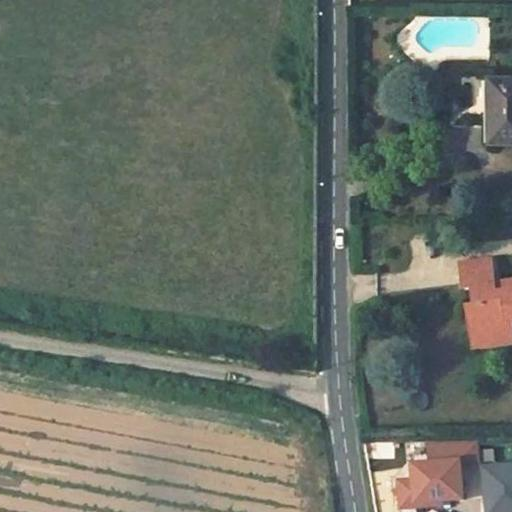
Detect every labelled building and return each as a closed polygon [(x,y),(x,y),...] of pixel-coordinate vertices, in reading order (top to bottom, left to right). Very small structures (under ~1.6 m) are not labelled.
[(487,143),(511,142),(511,80),(492,81),(493,88),(486,89),(487,143)] [(511,280),(494,282),(491,259),(464,263),(466,285),(475,285),(478,305),(470,306),(475,345),(511,340),(511,280)] [(51,406),(52,388),(36,387),(35,405),(51,406)] [(484,464),(482,440),(432,444),(434,461),(418,462),(419,481),(400,482),(402,508),(474,503),(471,465),(484,464)] [(431,442),(417,442),(416,460),(430,461),(431,442)] [(511,511),(511,462),(487,465),(490,511),(511,511)]
